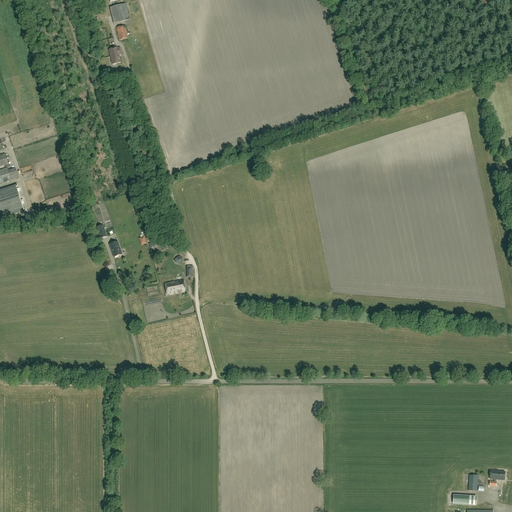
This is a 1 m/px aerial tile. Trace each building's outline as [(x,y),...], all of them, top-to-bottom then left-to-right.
[(114,24),(130,20),(126,3),(110,7),(114,24)] [(119,41),(128,39),(125,26),(116,28),(119,41)] [(118,48),(109,51),(113,65),(121,63),(119,55),(122,55),(120,48),(118,49),(118,48)] [(0,155),(0,166),(8,164),(5,154),(0,155)] [(8,168),(0,170),(0,183),(19,178),(16,168),(9,171),(8,168)] [(0,218),(24,211),(15,186),(0,190),(0,218)] [(101,215),(99,205),(93,207),(98,226),(104,224),(102,219),(107,218),(106,213),(101,215)] [(100,239),(107,236),(103,225),(97,227),(100,239)] [(159,239),(149,244),(151,248),(161,243),(159,239)] [(118,242),(110,244),(114,257),(122,254),(118,242)] [(183,281),(165,284),(167,295),(185,291),(183,281)] [(494,480),(494,482),(490,481),(490,486),(496,487),(497,482),(496,482),(496,480),(504,481),(505,472),(491,471),(490,479),(494,480)] [(469,475),(468,491),(477,491),(478,476),(469,475)] [(476,497),(453,496),(453,504),(476,505),(476,497)]
